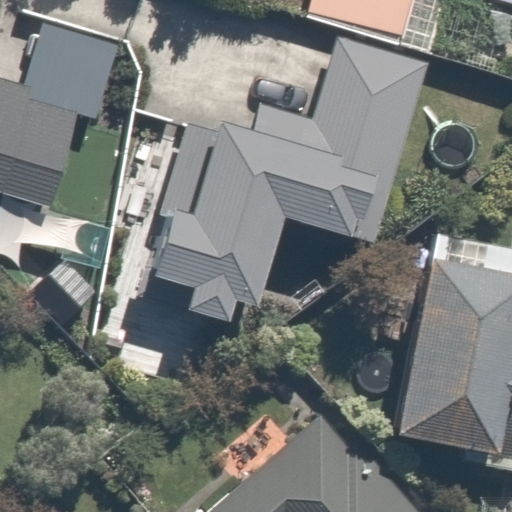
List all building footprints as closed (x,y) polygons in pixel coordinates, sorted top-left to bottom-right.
[(412,0),(323,0),(316,25),(397,50),(412,0)] [(140,262),(128,298),(219,328),(227,306),(246,312),(274,223),(341,244),(343,240),(369,247),(425,68),(332,40),(308,122),(255,106),(246,137),(211,127),(209,134),(183,126),(154,218),(162,221),(149,265),(140,262)] [(0,199),(43,212),(71,117),(23,103),(26,91),(0,83),(0,199)] [(511,222),(444,212),(408,453),(511,468),(511,222)] [(58,262),(24,294),(57,329),(91,296),(58,262)] [(413,511),(311,399),(187,511),(413,511)]
